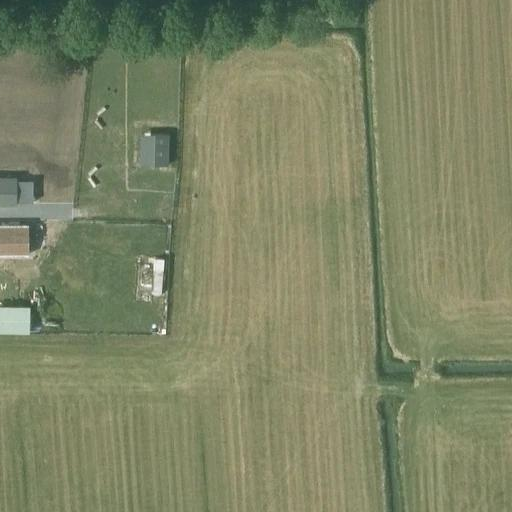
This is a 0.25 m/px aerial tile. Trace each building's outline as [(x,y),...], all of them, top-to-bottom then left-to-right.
[(0,43),(0,79),(36,80),(36,44),(0,43)] [(0,117),(0,167),(113,169),(114,119),(0,117)] [(153,134),(152,165),(169,165),(169,134),(153,134)] [(0,178),(0,204),(15,205),(15,179),(0,178)] [(28,223),(0,223),(0,256),(29,256),(28,223)] [(48,241),(47,293),(110,295),(111,242),(48,241)] [(12,317),(11,332),(28,332),(29,318),(12,317)]
